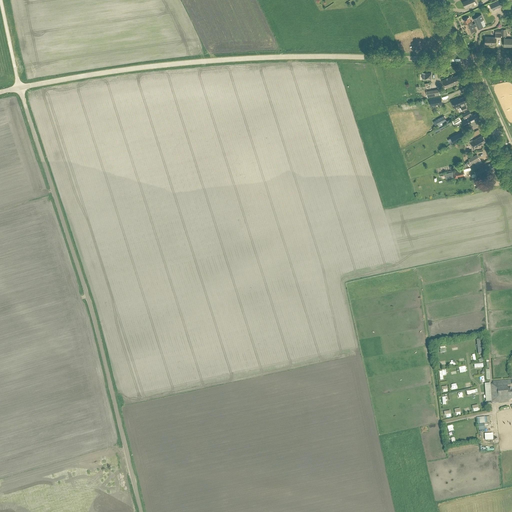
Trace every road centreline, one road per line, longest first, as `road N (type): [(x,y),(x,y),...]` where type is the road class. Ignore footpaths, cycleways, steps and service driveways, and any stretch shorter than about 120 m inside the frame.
road 1 (tertiary): [(19,87),(196,61),(464,60)]
road 2 (unclassified): [(140,511),(93,315),(19,87)]
road 3 (unclassified): [(511,171),(464,60)]
